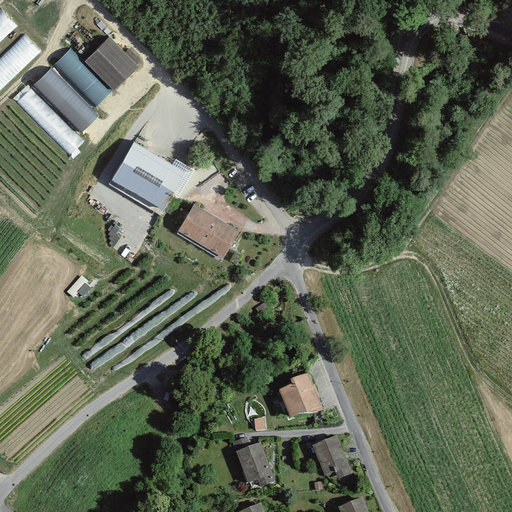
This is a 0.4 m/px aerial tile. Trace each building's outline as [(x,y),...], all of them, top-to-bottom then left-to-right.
[(0,89),(43,47),(28,32),(0,59),(0,89)] [(135,65),(108,39),(86,62),(113,88),(135,65)] [(82,132),(100,115),(94,108),(113,89),(72,48),(34,84),(82,132)] [(183,174),(133,145),(113,179),(163,208),(183,174)] [(238,233),(194,206),(178,233),(222,259),(238,233)] [(81,279),(69,291),(76,298),(88,286),(81,279)] [(307,374),(291,380),(293,384),(280,390),(292,419),(321,407),(307,374)] [(351,473),(336,437),(315,446),(326,475),(338,470),(341,477),(351,473)] [(247,438),(234,443),(249,481),(259,477),(262,485),(274,481),(259,443),(250,447),(247,438)] [(367,511),(362,498),(342,507),(343,511),(367,511)]
